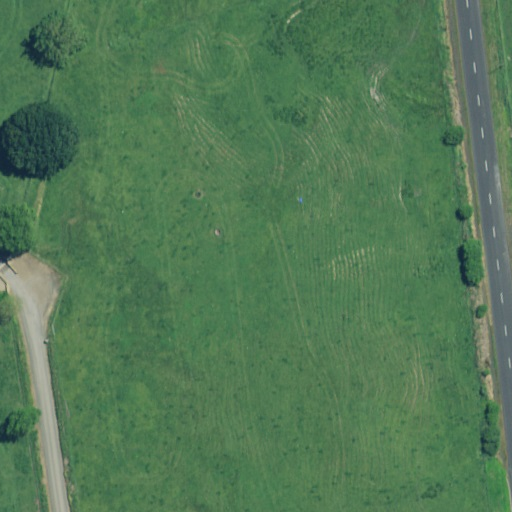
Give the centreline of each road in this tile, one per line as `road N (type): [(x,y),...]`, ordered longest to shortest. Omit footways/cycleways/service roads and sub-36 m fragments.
road 1 (unclassified): [(511,385),(467,0)]
road 2 (residential): [(0,264),(35,326),(63,511)]
